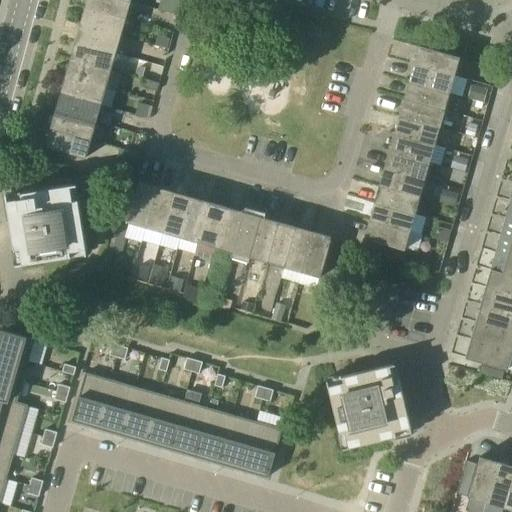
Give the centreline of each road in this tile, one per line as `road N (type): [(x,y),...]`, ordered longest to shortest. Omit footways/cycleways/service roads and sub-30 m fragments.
road 1 (residential): [(383,0),(337,177),(311,186),(171,149),(157,123),(188,0)]
road 2 (residential): [(436,443),(427,389),(433,355),(511,64)]
road 3 (residential): [(297,511),(74,446),(55,511)]
